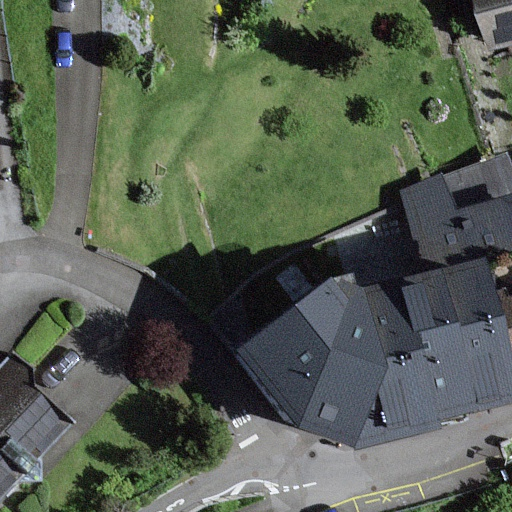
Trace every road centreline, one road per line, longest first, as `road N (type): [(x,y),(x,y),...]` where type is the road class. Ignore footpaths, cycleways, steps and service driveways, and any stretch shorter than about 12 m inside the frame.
road 1 (residential): [(0,258),(55,260),(139,295),(207,362),(272,468)]
road 2 (residential): [(272,468),(387,459),(511,419)]
road 3 (residential): [(159,511),(226,475),(272,468)]
